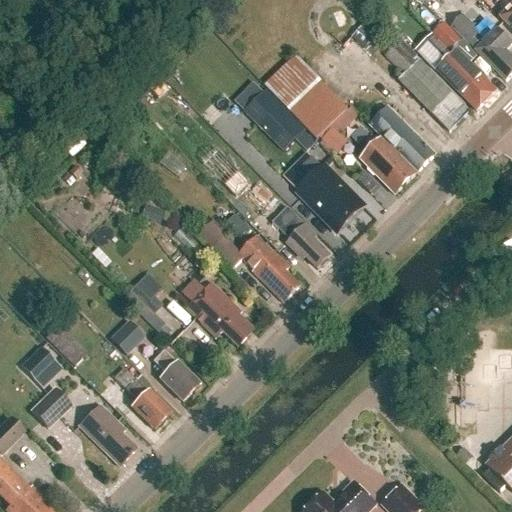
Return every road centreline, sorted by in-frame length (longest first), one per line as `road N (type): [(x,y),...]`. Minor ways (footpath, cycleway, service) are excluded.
road 1 (tertiary): [(116,511),(491,133)]
road 2 (residential): [(511,261),(254,511)]
